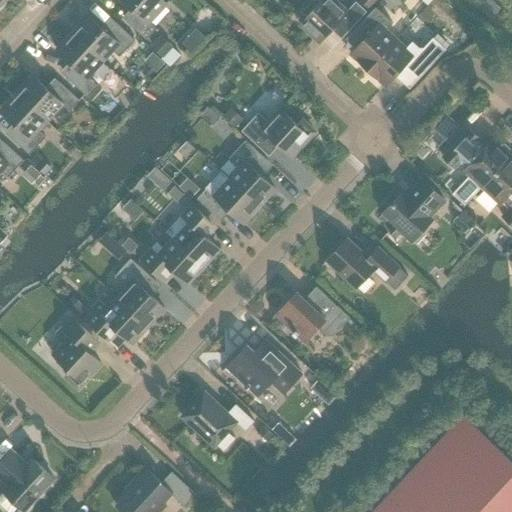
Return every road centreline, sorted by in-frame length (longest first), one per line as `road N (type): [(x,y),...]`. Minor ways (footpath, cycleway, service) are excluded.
road 1 (residential): [(123,413),(378,144)]
road 2 (residential): [(229,0),(378,144)]
road 3 (residential): [(378,144),(461,64),(484,70),(511,95)]
road 4 (residential): [(123,413),(100,431),(75,430),(0,365)]
